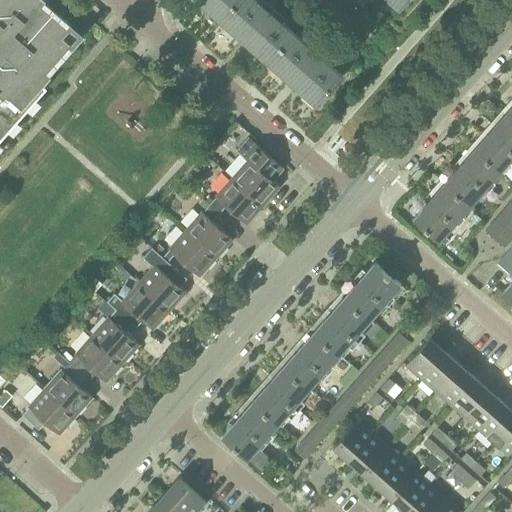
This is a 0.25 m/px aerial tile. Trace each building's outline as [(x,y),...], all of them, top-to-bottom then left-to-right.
[(0,0),(0,140),(47,87),(44,84),(52,74),(51,74),(48,72),(73,44),(63,35),(71,26),(41,0),(40,0),(40,1),(38,0),(0,0)] [(196,0),(219,20),(235,0),(196,0)] [(257,0),(235,0),(219,20),(244,42),(269,10),(257,0)] [(388,0),(400,10),(408,0),(388,0)] [(269,10),(244,42),(266,61),(292,30),(269,10)] [(292,30),(266,61),(289,81),(315,51),(292,30)] [(315,51),(289,81),(316,105),(343,75),(315,51)] [(511,104),(486,135),(414,217),(439,239),(509,159),(511,161),(511,104)] [(284,168),(248,136),(236,149),(248,159),(232,177),(263,205),(280,186),(274,180),(284,168)] [(263,205),(232,177),(216,195),(216,196),(209,204),(219,213),(227,205),(247,223),(263,205)] [(511,237),(511,199),(485,230),(504,246),(511,237)] [(202,211),(185,230),(216,257),(233,238),(213,220),(219,213),(209,204),(203,211),(202,211)] [(162,256),(168,261),(175,253),(200,275),(216,257),(185,230),(169,248),(170,248),(162,256)] [(162,256),(152,247),(143,257),(153,266),(138,283),(169,310),(186,291),(172,278),(178,271),(168,261),(162,256)] [(375,261),(334,308),(222,435),(247,457),(401,284),(375,261)] [(511,300),(511,280),(502,292),(511,300)] [(116,309),(133,324),(140,316),(153,328),(169,310),(138,283),(123,300),(114,292),(107,301),(116,309)] [(92,335),(122,363),(139,343),(126,331),(133,324),(116,309),(109,316),(92,335)] [(393,339),(403,347),(409,340),(399,332),(393,339)] [(69,361),(74,366),(81,358),(107,381),(122,363),(92,335),(76,353),(76,354),(69,361)] [(421,377),(445,350),(431,337),(407,364),(421,377)] [(387,346),(396,354),(403,347),(393,339),(387,346)] [(381,353),(390,361),(396,354),(387,346),(381,353)] [(436,390),(460,363),(445,350),(421,377),(436,390)] [(375,360),(384,368),(390,361),(381,353),(375,360)] [(368,366),(378,375),(384,368),(375,360),(368,366)] [(44,388),(75,416),(93,396),(68,374),(74,366),(69,361),(62,369),(62,368),(44,388)] [(450,403),(474,376),(460,363),(436,390),(450,403)] [(362,373),(372,382),(378,375),(368,366),(362,373)] [(356,380),(366,389),(372,382),(362,373),(356,380)] [(465,416),(489,388),(474,376),(450,403),(465,416)] [(381,387),(387,393),(395,383),(389,377),(381,387)] [(350,387),(359,396),(366,389),(356,380),(350,387)] [(395,383),(387,393),(393,398),(402,389),(395,383)] [(344,394),(353,402),(359,396),(350,387),(344,394)] [(75,416),(44,388),(29,406),(22,414),(39,429),(46,421),(60,433),(75,416)] [(479,429),(503,401),(489,388),(465,416),(479,429)] [(7,391),(0,398),(0,407),(2,409),(12,396),(7,391)] [(377,392),(368,401),(374,407),(383,397),(377,392)] [(338,401),(347,409),(353,402),(344,394),(338,401)] [(331,408),(341,416),(347,409),(338,401),(331,408)] [(494,442),(511,421),(511,409),(503,401),(479,429),(494,442)] [(402,410),(411,418),(416,412),(407,404),(402,410)] [(325,415),(335,423),(341,416),(331,408),(325,415)] [(411,418),(402,410),(396,416),(406,424),(411,418)] [(411,418),(421,426),(426,421),(416,412),(411,418)] [(319,422),(329,430),(335,423),(325,415),(319,422)] [(421,426),(411,418),(406,424),(415,432),(421,426)] [(348,459),(372,432),(358,419),(334,446),(348,459)] [(511,421),(494,442),(508,455),(511,450),(511,421)] [(313,428),(323,437),(329,430),(319,422),(313,428)] [(442,441),(448,435),(437,426),(432,433),(442,441)] [(307,435),(316,444),(323,437),(313,428),(307,435)] [(372,432),(348,459),(363,472),(387,445),(372,432)] [(301,442),(310,451),(316,444),(307,435),(301,442)] [(448,435),(442,441),(451,449),(457,443),(448,435)] [(433,452),(438,446),(428,437),(423,443),(433,452)] [(310,451),(301,442),(294,450),(304,458),(310,451)] [(378,485),(402,458),(387,445),(363,472),(378,485)] [(438,446),(433,452),(442,460),(447,454),(438,446)] [(471,467),(477,461),(466,452),(461,458),(471,467)] [(402,458),(378,485),(392,498),(416,471),(402,458)] [(477,461),(471,467),(480,475),(485,469),(477,461)] [(462,478),(467,472),(457,462),(452,468),(462,478)] [(407,511),(431,484),(416,471),(392,498),(407,511)] [(511,477),(511,475),(507,471),(498,481),(504,486),(511,477)] [(467,472),(462,478),(471,485),(476,479),(467,472)] [(166,492),(189,511),(196,511),(207,501),(180,477),(166,492)] [(431,484),(407,511),(431,511),(445,497),(431,484)] [(481,500),(487,505),(495,496),(489,490),(481,500)] [(153,506),(159,511),(189,511),(166,492),(153,506)] [(445,497),(431,511),(457,511),(460,509),(445,497)] [(480,511),(487,505),(481,500),(473,509),(475,511),(480,511)]
